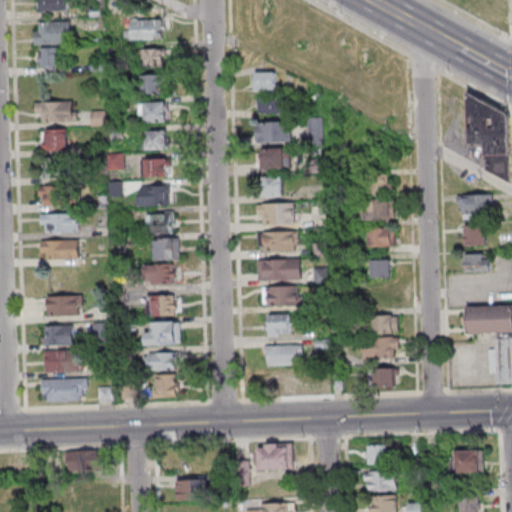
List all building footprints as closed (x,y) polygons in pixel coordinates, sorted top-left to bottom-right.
[(39,0),(40,12),(70,12),(69,0),(39,0)] [(165,38),(165,19),(129,19),(130,38),(165,38)] [(36,22),(36,45),(73,45),(73,22),(36,22)] [(40,48),(40,67),(64,67),(64,48),(40,48)] [(166,48),(144,48),(144,66),(166,66),(166,48)] [(276,71),(254,71),(254,89),(276,89),(276,71)] [(165,74),(143,74),(143,92),(165,92),(165,74)] [(259,95),(259,113),(285,113),(285,95),(259,95)] [(79,101),(37,101),(37,121),(79,121),(79,101)] [(167,121),(167,101),(142,101),(142,121),(167,121)] [(511,175),(511,101),(469,102),(470,143),(486,143),(486,175),(511,175)] [(290,141),(290,121),(257,121),(257,141),(290,141)] [(43,149),(71,149),(71,128),(43,128),(43,149)] [(167,129),(147,129),(147,149),(167,149),(167,129)] [(290,147),(260,147),(260,169),(290,169),(290,147)] [(46,157),(46,177),(71,177),(71,157),(46,157)] [(173,175),(173,158),(145,158),(145,175),(173,175)] [(367,174),(367,195),(394,195),(394,174),(367,174)] [(263,175),(263,196),(284,196),(284,175),(263,175)] [(174,185),(153,185),(153,203),(174,203),(174,185)] [(67,206),(67,186),(41,186),(41,206),(67,206)] [(493,218),(493,194),(460,194),(460,218),(493,218)] [(395,200),(363,200),(363,220),(395,220),(395,200)] [(295,202),(259,202),(259,222),(295,222),(295,202)] [(174,212),(148,212),(148,232),(174,232),(174,212)] [(80,232),(80,214),(41,214),(41,232),(80,232)] [(487,245),(487,225),(466,225),(466,245),(487,245)] [(395,227),(369,227),(369,246),(395,246),(395,227)] [(298,250),(298,231),(260,231),(260,250),(298,250)] [(153,238),(153,259),(180,259),(180,238),(153,238)] [(42,259),(82,259),(82,240),(42,240),(42,259)] [(492,253),(465,253),(465,271),(492,271),(492,253)] [(259,279),(301,279),(301,258),(259,258),(259,279)] [(391,258),(372,258),(372,277),(391,277),(391,258)] [(147,282),(178,282),(178,264),(147,264),(147,282)] [(397,301),(397,282),(373,282),(373,301),(397,301)] [(303,305),(303,286),(264,286),(264,305),(303,305)] [(177,295),(151,294),(150,315),(177,315),(177,295)] [(83,315),(83,295),(47,295),(48,315),(83,315)] [(511,304),(468,306),(469,333),(496,333),(496,349),(492,349),(493,384),(511,383),(511,304)] [(268,313),(268,334),(292,334),(292,313),(268,313)] [(399,314),(375,314),(375,332),(399,332),(399,314)] [(144,344),(181,344),(181,321),(153,321),(153,332),(144,332),(144,344)] [(45,324),(45,344),(76,344),(76,324),(45,324)] [(400,357),(400,336),(364,336),(364,357),(400,357)] [(303,363),(303,345),(267,345),(267,363),(303,363)] [(476,345),(457,345),(457,377),(476,377),(476,345)] [(46,350),(46,371),(81,371),(81,350),(46,350)] [(178,352),(150,352),(150,370),(178,370),(178,352)] [(398,386),(398,367),(374,367),(374,386),(398,386)] [(268,389),(295,389),(295,368),(268,368),(268,389)] [(158,396),(180,396),(180,374),(158,374),(158,396)] [(42,378),(43,401),(83,400),(83,389),(90,389),(90,377),(42,378)] [(259,443),(259,469),(295,469),(295,443),(259,443)] [(369,463),(389,463),(389,444),(369,444),(369,463)] [(105,469),(104,450),(68,450),(68,470),(105,469)] [(484,472),(484,450),(457,450),(457,472),(484,472)] [(366,471),(367,490),(398,489),(398,470),(366,471)] [(209,479),(177,479),(177,499),(209,499),(209,479)] [(101,504),(101,483),(79,483),(79,504),(101,504)] [(370,511),(397,511),(397,494),(371,494),(370,511)] [(459,511),(480,511),(481,494),(460,494),(459,511)] [(409,511),(422,511),(423,502),(409,502),(409,511)] [(294,511),(294,503),(255,503),(255,507),(248,507),(247,511),(294,511)]
